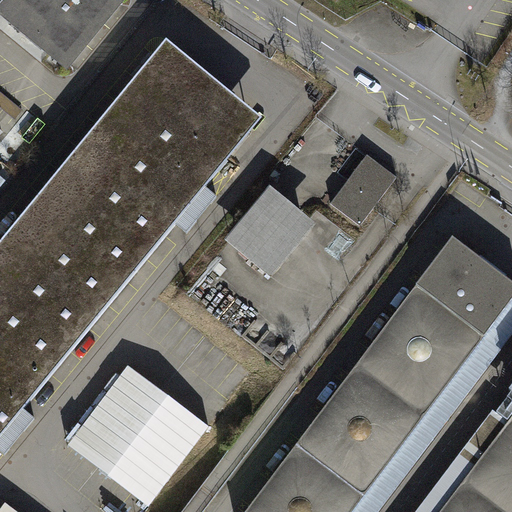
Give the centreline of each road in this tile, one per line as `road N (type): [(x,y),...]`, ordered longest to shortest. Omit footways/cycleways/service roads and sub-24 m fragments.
road 1 (unknown): [(269,9),(233,57),(293,113),(18,464)]
road 2 (tertiary): [(255,0),(511,167)]
road 3 (unknown): [(423,511),(511,391)]
